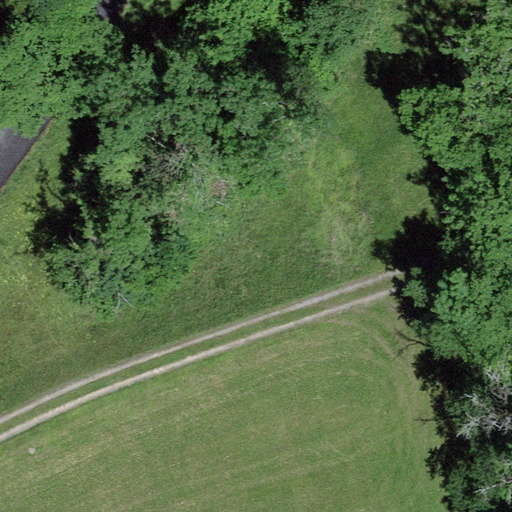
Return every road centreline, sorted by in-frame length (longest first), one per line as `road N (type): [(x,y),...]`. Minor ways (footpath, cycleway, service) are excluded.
road 1 (track): [(0,423),(511,238)]
road 2 (unclassified): [(0,152),(78,63),(114,0)]
